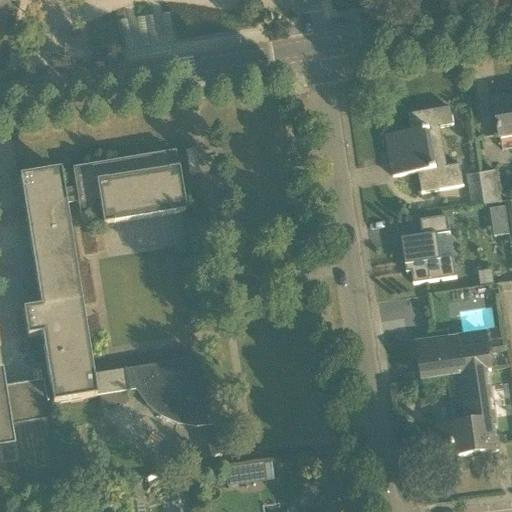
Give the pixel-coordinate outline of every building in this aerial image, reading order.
[(6,25),(8,15),(5,14),(8,0),(0,0),(0,28),(1,29),(3,24),(6,25)] [(500,139),(511,137),(511,103),(495,106),(500,139)] [(436,169),(429,130),(454,126),(451,109),(408,116),(411,133),(386,137),(393,178),(419,174),(423,195),(464,188),(460,165),(436,169)] [(19,179),(19,181),(40,309),(23,312),(27,338),(41,336),(50,390),(44,391),(43,383),(4,389),(2,370),(0,370),(0,448),(14,446),(11,427),(49,420),(46,402),(52,401),(52,406),(75,402),(75,401),(129,392),(126,370),(92,376),(65,205),(78,203),(80,215),(100,212),(103,226),(185,213),(178,170),(177,170),(175,153),(72,170),(75,189),(63,191),(60,173),(19,179)] [(485,206),(502,203),(497,172),(481,175),(485,206)] [(473,208),(485,206),(481,175),(468,177),(473,208)] [(490,210),(492,224),(507,222),(505,208),(490,210)] [(410,266),(413,285),(456,278),(453,258),(441,259),(437,236),(450,234),(447,217),(420,221),(422,236),(401,239),(405,266),(410,266)] [(492,408),(487,372),(491,372),(485,335),(418,345),(424,381),(459,376),(464,412),(492,408)] [(213,426),(198,359),(126,370),(129,392),(129,393),(135,392),(146,407),(160,419),(176,426),(194,429),(213,426)] [(435,461),(499,452),(492,408),(464,412),(466,427),(431,432),(435,461)] [(221,458),(217,440),(210,442),(207,447),(209,456),(214,458),(220,457),(220,458),(221,458)] [(263,465),(225,470),(227,488),(265,482),(263,465)] [(20,479),(0,472),(0,486),(15,492),(20,479)] [(140,486),(126,488),(129,509),(143,507),(140,486)] [(1,490),(0,492),(0,497),(16,503),(19,496),(1,490)] [(58,511),(48,502),(37,511),(58,511)]
